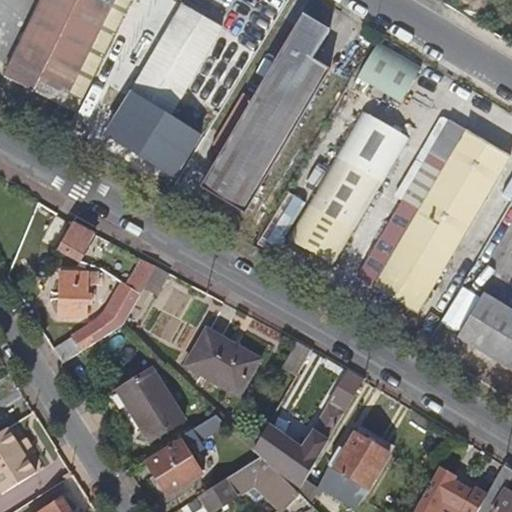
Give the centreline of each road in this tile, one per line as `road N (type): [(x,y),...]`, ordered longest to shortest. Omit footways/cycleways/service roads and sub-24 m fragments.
road 1 (residential): [(511,446),(0,146)]
road 2 (residential): [(0,311),(125,511)]
road 3 (residential): [(511,83),(378,0)]
